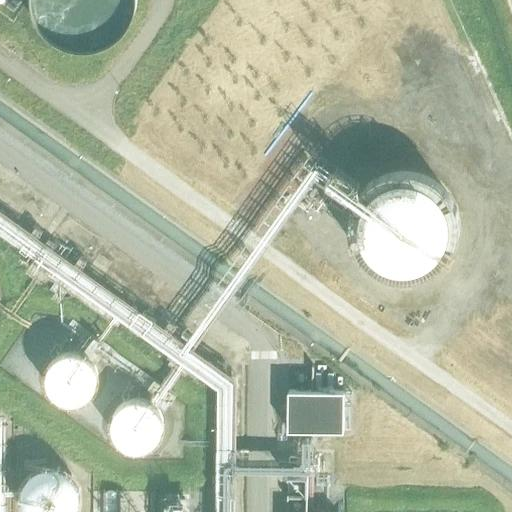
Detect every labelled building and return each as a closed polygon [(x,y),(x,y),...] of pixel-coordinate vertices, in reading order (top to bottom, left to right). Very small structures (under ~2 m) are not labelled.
[(455,229),(456,219),(455,208),(452,199),(447,190),(442,183),(433,175),(425,171),(414,167),(404,166),(395,167),(384,170),(374,175),(366,182),(359,190),(355,198),(352,208),(350,218),(351,229),(354,238),(358,247),(365,255),(373,262),(382,267),(392,270),(401,272),(412,271),(421,268),(430,264),(440,257),(447,248),(451,240),(455,229)] [(96,379),(97,373),(96,368),(95,363),(93,359),(89,355),(83,350),(79,348),(72,347),(68,347),(61,348),(58,350),(52,353),(49,357),(46,362),(44,368),(44,372),(44,378),(45,382),(48,388),(51,391),(55,395),(58,397),(65,399),(68,400),(73,399),(79,398),(83,396),(89,392),(92,388),(95,383),(96,379)] [(315,430),(357,431),(358,374),(301,373),(301,385),(293,384),(293,423),(315,423),(315,430)] [(162,424),(162,419),(161,410),(159,406),(156,402),(152,399),(147,395),(143,394),(138,393),(132,394),(129,395),(124,397),(120,400),(116,404),(114,409),(112,414),(111,419),(113,427),(115,432),(118,436),(121,439),(126,442),(132,444),(135,444),(141,444),(146,443),(149,441),(154,438),(158,434),(161,429),(162,424)] [(78,499),(79,493),(78,487),(76,482),(73,476),(70,472),(66,468),(61,465),(53,463),(48,462),(43,463),(36,465),(31,468),(27,471),(23,476),(20,481),(18,486),(17,493),(18,498),(19,504),(21,508),(23,511),(71,511),(72,511),(76,506),(78,499)] [(323,511),(322,503),(307,505),(308,511),(323,511)]
